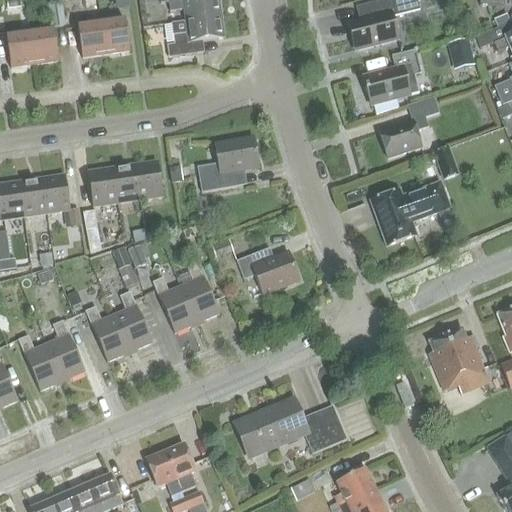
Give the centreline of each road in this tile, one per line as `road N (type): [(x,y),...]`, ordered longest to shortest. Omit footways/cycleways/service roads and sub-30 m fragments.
road 1 (tertiary): [(0,483),(363,330)]
road 2 (residential): [(363,330),(277,83)]
road 3 (residential): [(0,143),(177,118),(226,96)]
road 4 (residential): [(0,107),(192,79),(226,96)]
road 5 (residential): [(438,511),(363,330)]
road 6 (tertiary): [(363,330),(511,263)]
